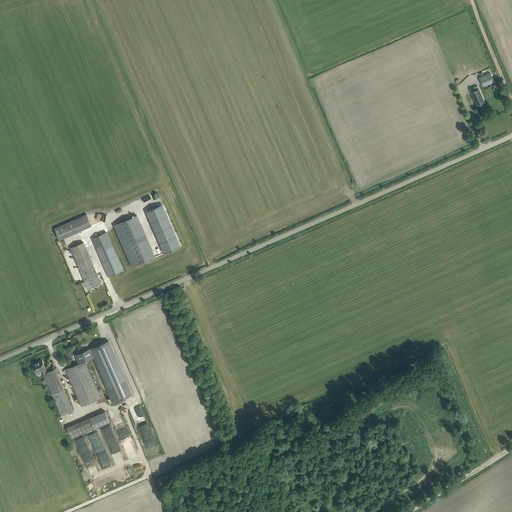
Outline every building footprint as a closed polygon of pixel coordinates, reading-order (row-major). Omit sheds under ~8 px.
[(479,77),(483,86),(494,82),(490,72),(479,77)] [(475,87),(470,89),(477,105),(485,102),(478,85),(474,87),(475,87)] [(59,235),(92,223),(89,214),(56,226),(59,235)] [(117,223),(135,265),(155,256),(138,215),(117,223)] [(123,271),(106,232),(92,239),(108,277),(123,271)] [(84,279),(97,274),(84,242),(71,248),(84,279)] [(101,282),(97,274),(84,279),(88,288),(101,282)] [(78,364),(66,369),(82,406),(101,398),(86,363),(95,359),(112,399),(130,391),(109,342),(75,356),(78,364)] [(42,369),(44,374),(47,372),(42,360),(32,365),(35,372),(42,369)] [(45,378),(52,395),(61,415),(73,410),(64,390),(57,373),(55,369),(47,372),(44,374),(43,374),(45,378)] [(105,413),(96,417),(104,435),(109,433),(107,431),(112,428),(105,413)] [(67,426),(72,438),(95,429),(91,417),(67,426)] [(126,425),(117,428),(124,447),(133,443),(126,425)] [(96,491),(124,480),(122,474),(93,486),(96,491)] [(116,497),(118,503),(147,494),(145,488),(116,497)]
